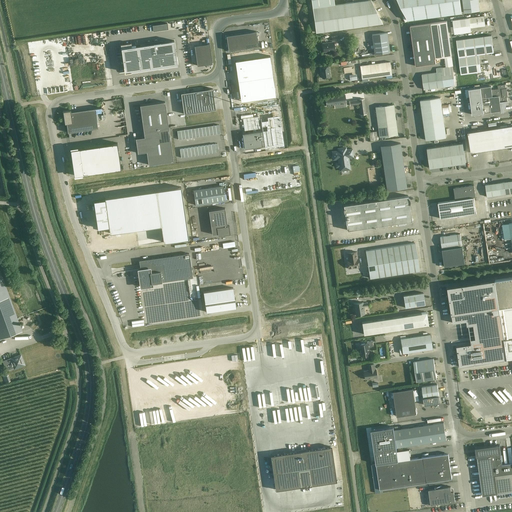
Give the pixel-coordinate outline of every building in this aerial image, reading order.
[(371,0),(352,0),(353,2),(334,5),(333,0),(311,0),(316,32),(382,23),(371,0)] [(398,0),(408,20),(462,13),(459,0),(398,0)] [(480,10),(479,2),(463,4),(464,12),(480,10)] [(484,16),(469,18),(453,20),(453,27),(454,34),(471,32),(471,28),(486,26),(484,16)] [(430,23),(435,58),(444,57),(452,56),(447,21),(430,23)] [(167,23),(152,25),(153,31),(168,29),(167,23)] [(410,26),(416,66),(436,63),(435,58),(430,23),(410,26)] [(256,31),(226,36),(229,51),(258,46),(256,31)] [(390,52),(387,32),(372,34),(375,54),(390,52)] [(481,72),(479,54),(494,52),(491,35),(456,40),(461,74),(481,72)] [(132,47),(121,48),(122,52),(125,72),(158,67),(158,69),(159,68),(161,68),(163,67),(163,68),(164,68),(163,66),(178,64),(174,40),(132,47)] [(323,43),(324,52),(335,50),(334,42),(323,43)] [(209,43),(194,46),(197,66),(212,63),(209,43)] [(270,56),(235,61),(238,79),(273,74),(270,56)] [(392,75),(391,70),(390,62),(360,66),(362,79),(392,75)] [(455,85),(453,66),(441,67),(442,72),(422,74),(424,89),(455,85)] [(321,68),(322,78),(330,77),(329,67),(321,68)] [(276,96),(273,74),(238,79),(241,101),(276,96)] [(506,88),(505,84),(498,85),(496,85),(494,86),(492,86),(491,86),(480,88),(469,89),(472,115),(501,111),(501,113),(504,112),(505,101),(507,101),(507,97),(508,97),(507,88),(506,88)] [(213,88),(181,93),(184,114),(216,109),(214,97),(213,94),(213,88)] [(346,104),(345,94),(325,97),(326,106),(328,106),(346,104)] [(446,137),(441,97),(420,100),(426,140),(446,137)] [(165,102),(140,105),(145,137),(136,138),(138,153),(147,152),(149,165),(173,161),(165,102)] [(394,104),(375,107),(379,137),(398,135),(394,104)] [(71,110),(63,111),(64,117),(64,118),(65,124),(67,124),(68,133),(98,128),(95,109),(101,108),(101,107),(71,112),(71,110)] [(263,131),(242,134),(244,149),(283,143),(279,112),(260,115),(263,131)] [(258,117),(243,119),(245,131),(260,128),(258,117)] [(511,125),(468,132),(471,153),(496,149),(511,146),(511,125)] [(117,143),(71,149),(71,154),(75,175),(80,175),(121,169),(117,143)] [(381,152),(387,190),(407,188),(400,143),(380,146),(381,152)] [(430,168),(466,163),(463,143),(427,148),(430,168)] [(346,150),(346,148),(338,149),(339,151),(332,152),(334,159),(338,159),(340,171),(350,169),(348,157),(353,157),(352,149),(346,150)] [(511,193),(511,180),(485,185),(487,197),(511,193)] [(441,218),(477,213),(474,197),(476,197),(474,185),(454,188),(456,200),(438,203),(441,218)] [(223,186),(193,190),(196,205),(225,201),(223,186)] [(100,202),(94,203),(98,230),(109,228),(110,235),(162,227),(164,238),(164,240),(164,242),(165,244),(188,240),(181,189),(157,192),(105,199),(106,201),(100,202)] [(373,201),(343,205),(347,230),(377,226),(412,221),(408,195),(373,201)] [(225,208),(209,210),(209,211),(212,234),(218,234),(218,235),(230,234),(229,225),(228,225),(225,208)] [(505,239),(511,238),(511,240),(511,222),(502,224),(505,239)] [(460,233),(440,236),(442,248),(445,266),(465,263),(462,246),(460,233)] [(370,278),(419,271),(415,243),(366,250),(370,278)] [(347,260),(349,269),(359,267),(358,258),(357,252),(347,253),(348,260),(347,260)] [(141,269),(139,270),(140,281),(141,287),(152,285),(152,283),(193,277),(189,253),(139,261),(140,267),(141,269)] [(0,270),(0,338),(22,331),(0,270)] [(511,277),(448,287),(453,323),(467,321),(467,326),(474,325),(474,328),(475,332),(475,335),(476,339),(471,339),(471,344),(457,346),(460,367),(511,358),(511,277)] [(236,302),(236,298),(235,298),(233,288),(203,292),(206,312),(236,308),(235,302),(236,302)] [(425,305),(423,292),(403,295),(405,308),(425,305)] [(356,315),(365,314),(364,307),(368,306),(367,302),(363,303),(363,302),(353,304),(354,308),(355,308),(356,315)] [(428,324),(426,312),(362,322),(364,334),(428,324)] [(433,349),(430,334),(401,339),(403,353),(433,349)] [(367,342),(367,343),(360,345),(361,356),(369,355),(368,347),(373,346),(372,341),(367,342)] [(21,354),(3,361),(7,371),(14,368),(15,369),(25,365),(21,355),(21,354)] [(434,359),(414,362),(417,382),(437,379),(434,359)] [(370,370),(364,371),(365,379),(367,379),(368,380),(371,380),(372,378),(377,378),(376,369),(375,369),(374,364),(368,365),(368,369),(369,369),(370,370)] [(438,384),(422,387),(424,398),(425,405),(441,403),(439,395),(438,384)] [(413,388),(393,391),(397,416),(416,413),(417,413),(416,408),(413,388)] [(445,431),(444,422),(434,424),(435,432),(445,431)] [(435,432),(434,424),(424,425),(425,434),(435,432)] [(414,427),(416,435),(425,434),(424,425),(414,427)] [(394,427),(371,430),(376,464),(371,465),(373,476),(375,493),(381,492),(380,489),(392,487),(427,482),(426,474),(423,457),(399,461),(394,427)] [(404,428),(406,437),(416,435),(414,427),(404,428)] [(394,430),(396,438),(406,437),(404,428),(394,430)] [(435,432),(437,441),(446,440),(445,431),(435,432)] [(425,434),(427,443),(437,441),(435,432),(425,434)] [(416,435),(417,444),(427,443),(425,434),(416,435)] [(416,435),(406,437),(407,446),(417,444),(416,435)] [(406,437),(396,438),(397,447),(407,446),(406,437)] [(487,495),(511,491),(511,462),(502,464),(499,444),(481,447),(475,448),(476,451),(477,457),(478,457),(479,465),(479,469),(480,473),(481,477),(481,481),(482,485),(482,488),(483,493),(483,496),(487,495)] [(296,451),(271,455),(272,467),(273,467),(276,490),(301,486),(301,487),(302,486),(306,486),(310,485),(312,485),(337,481),(335,469),(334,469),(331,446),(306,450),(296,451)] [(442,454),(423,457),(426,474),(427,482),(452,478),(451,467),(449,453),(442,454)] [(430,494),(425,495),(427,505),(455,501),(454,491),(452,491),(451,486),(449,487),(429,490),(430,494)]
